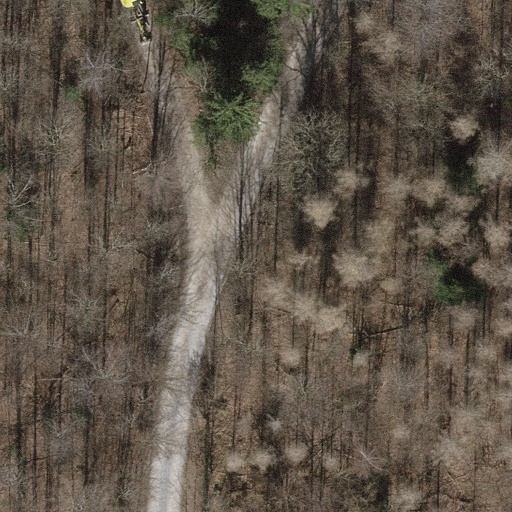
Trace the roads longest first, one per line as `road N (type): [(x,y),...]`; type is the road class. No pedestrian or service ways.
road 1 (track): [(333,0),(201,268)]
road 2 (track): [(132,0),(172,112),(201,268)]
road 3 (track): [(201,268),(171,511)]
